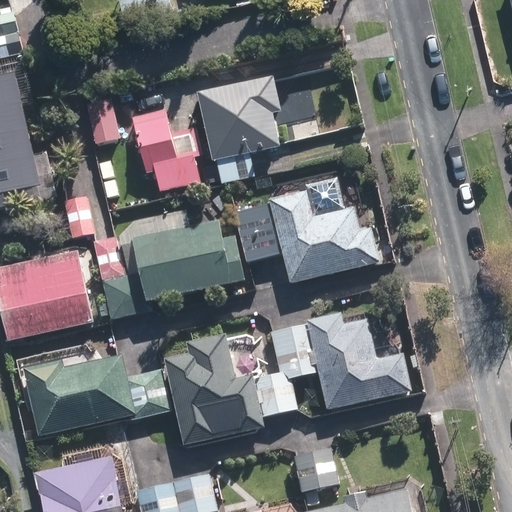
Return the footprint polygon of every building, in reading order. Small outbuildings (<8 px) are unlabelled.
[(168,0),(117,0),(122,19),(170,8),(168,0)] [(0,34),(20,30),(15,9),(0,12),(0,34)] [(20,30),(0,34),(0,56),(25,51),(20,30)] [(0,71),(0,206),(4,206),(1,191),(40,182),(14,68),(0,71)] [(199,86),(214,154),(282,140),(274,105),(282,103),(274,70),(199,86)] [(96,142),(121,136),(112,96),(87,102),(96,142)] [(129,116),(143,172),(151,170),(157,191),(197,181),(191,156),(200,154),(193,125),(168,131),(163,108),(129,116)] [(100,161),(104,177),(115,174),(111,158),(100,161)] [(107,196),(119,193),(116,177),(104,179),(107,196)] [(287,282),(377,261),(369,227),(357,230),(351,205),(309,215),(303,190),(266,198),(267,204),(232,212),(243,260),(280,252),(287,282)] [(71,237),(94,232),(86,194),(62,199),(71,237)] [(122,273),(98,279),(108,319),(151,309),(149,299),(240,279),(231,235),(217,238),(213,218),(127,238),(135,271),(122,273)] [(98,279),(122,273),(113,235),(90,240),(98,279)] [(0,317),(5,339),(89,320),(73,249),(0,264),(0,317)] [(290,376),(293,375),(301,374),(320,369),(328,407),(413,388),(406,352),(378,357),(369,316),(345,320),(343,310),(309,317),(309,321),(275,329),(283,370),(285,369),(290,376)] [(283,370),(255,376),(255,372),(236,376),(226,332),(188,340),(191,351),(166,356),(185,442),(266,424),(264,414),(300,407),(293,375),(290,376),(285,369),(283,370)] [(134,417),(175,408),(165,366),(129,374),(124,351),(65,365),(63,357),(24,366),(40,434),(133,413),(134,417)] [(293,453),(301,488),(339,479),(330,444),(293,453)] [(122,511),(109,453),(34,470),(43,511),(122,511)] [(171,481),(178,511),(203,511),(217,509),(209,472),(171,481)] [(139,511),(178,511),(171,481),(134,489),(139,511)] [(408,511),(403,488),(364,497),(363,489),(339,495),(340,502),(298,511),(408,511)]
